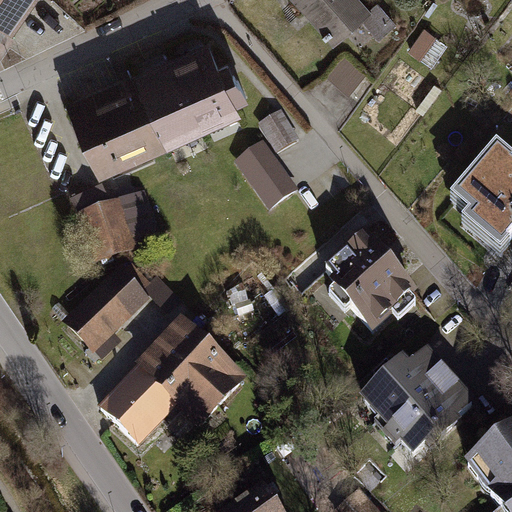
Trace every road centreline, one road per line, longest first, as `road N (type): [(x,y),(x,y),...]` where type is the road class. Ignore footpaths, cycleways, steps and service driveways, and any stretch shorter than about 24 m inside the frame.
road 1 (residential): [(212,0),(511,345)]
road 2 (tertiary): [(0,319),(132,511)]
road 3 (residential): [(0,87),(180,0)]
